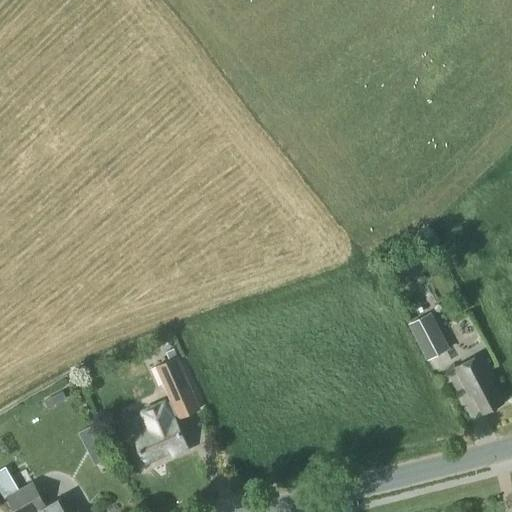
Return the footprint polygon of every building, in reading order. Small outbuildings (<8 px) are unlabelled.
[(450,348),(431,311),(408,323),(427,360),(450,348)] [(483,413),(503,402),(489,375),(492,373),(481,353),(454,368),(465,388),(468,386),(483,413)] [(179,418),(200,408),(177,356),(156,366),(171,400),(142,412),(143,415),(124,423),(122,427),(127,439),(131,440),(136,438),(145,461),(170,449),(172,454),(187,448),(175,419),(172,421),(170,416),(177,413),(179,418)] [(109,457),(93,425),(79,432),(95,464),(109,457)] [(7,497),(20,490),(6,466),(0,469),(0,491),(4,498),(7,497)] [(66,494),(57,500),(46,506),(32,482),(20,490),(7,497),(15,511),(78,511),(77,509),(75,510),(66,494)]
